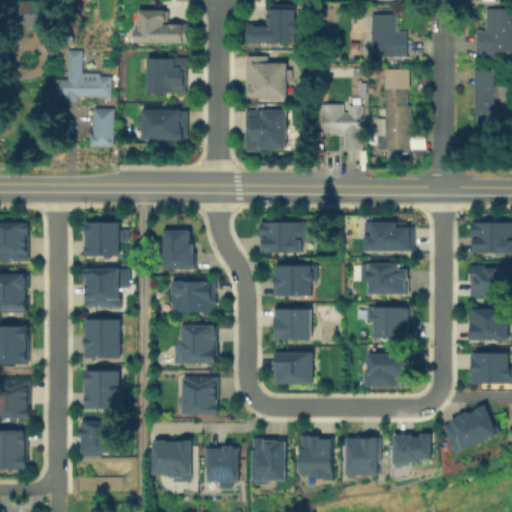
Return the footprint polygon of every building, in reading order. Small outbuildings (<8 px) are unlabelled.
[(24,28),(24,3),(54,3),(54,28),(24,28)] [(297,6),(297,20),(302,20),(302,32),(297,32),(297,42),(251,42),(251,24),(269,24),(269,13),(273,13),(273,7),(297,6)] [(497,59),(479,59),(479,32),(490,32),(490,9),(511,9),(511,53),(497,53),(497,59)] [(189,24),(190,40),(138,41),(137,29),(141,29),(140,11),(167,10),(167,25),(189,24)] [(375,16),(400,16),(400,35),(411,35),(411,58),(374,58),(375,16)] [(27,63),(38,65),(37,69),(42,70),(45,49),(29,47),(27,63)] [(70,82),(70,54),(85,54),(85,77),(112,77),(112,100),(60,100),(60,82),(70,82)] [(269,64),(289,64),(289,71),(293,71),(293,97),(249,97),(249,58),(269,58),(269,64)] [(150,60),(187,60),(187,92),(150,92),(150,60)] [(474,131),(475,74),(502,74),(501,131),(474,131)] [(410,76),(410,135),(428,135),(428,150),(385,150),(385,137),(379,137),(380,120),(385,120),(385,76),(410,76)] [(363,115),(362,150),(345,150),(345,135),(325,135),(325,107),(345,107),(345,115),(351,115),(351,107),(363,107),(363,115)] [(96,148),(90,148),(90,136),(96,136),(96,110),(115,110),(115,148),(96,148)] [(189,139),(146,140),(146,112),(188,111),(189,139)] [(288,112),(288,150),(250,150),(250,112),(288,112)] [(84,221),(84,255),(119,255),(119,222),(84,221)] [(260,221),(260,229),(258,229),(258,237),(260,237),(260,251),(302,252),(302,241),(309,241),(309,222),(260,221)] [(365,221),(365,250),(413,250),(413,226),(396,226),(396,221),(365,221)] [(511,221),(511,252),(470,252),(470,236),(469,236),(469,230),(471,230),(471,221),(511,221)] [(0,222),(29,222),(30,261),(0,261),(0,222)] [(163,268),(192,268),(193,230),(163,230),(163,268)] [(360,263),(398,263),(398,268),(407,268),(407,294),(368,294),(368,281),(360,281),(360,263)] [(275,265),(320,265),(320,281),(313,281),(313,296),(275,297),(275,265)] [(472,265),(511,265),(511,296),(472,296),(472,265)] [(121,268),(121,307),(87,307),(87,269),(121,268)] [(0,273),(29,273),(29,312),(0,312),(0,273)] [(172,281),(215,281),(215,296),(216,296),(216,303),(215,303),(215,311),(172,312),(172,281)] [(413,308),(414,338),(377,338),(377,308),(413,308)] [(511,309),(511,340),(472,340),(472,309),(511,309)] [(314,340),(279,340),(279,310),(314,310),(314,340)] [(122,319),(122,358),(87,358),(87,319),(122,319)] [(0,326),(27,326),(27,364),(0,364),(0,326)] [(217,327),(217,363),(176,363),(176,347),(182,347),(182,343),(185,343),(185,326),(217,327)] [(276,353),(315,352),(315,383),(276,384),(276,353)] [(474,352),(511,352),(511,384),(473,384),(474,352)] [(370,353),(414,353),(413,387),(369,387),(370,353)] [(121,371),(122,409),(85,409),(85,372),(121,371)] [(187,378),(220,378),(220,413),(187,413),(187,378)] [(0,379),(31,379),(31,389),(28,389),(28,408),(31,408),(31,418),(0,418),(0,379)] [(456,453),(444,423),(489,405),(501,435),(456,453)] [(115,452),(101,452),(101,455),(82,455),(82,452),(82,436),(80,436),(80,428),(82,428),(82,421),(115,421),(115,452)] [(0,470),(0,431),(29,432),(29,470),(0,470)] [(393,434),(412,434),(412,437),(421,437),(421,433),(431,433),(431,459),(419,459),(419,462),(408,462),(408,465),(401,465),(401,467),(393,467),(393,434)] [(350,438),(384,439),(384,475),(349,475),(350,438)] [(255,481),(255,439),(289,439),(288,481),(255,481)] [(334,440),(336,479),(303,480),(302,441),(334,440)] [(156,442),(194,442),(194,482),(176,482),(176,475),(156,475),(156,442)] [(210,449),(241,449),(241,482),(235,483),(235,489),(222,490),(221,483),(211,483),(210,449)]
